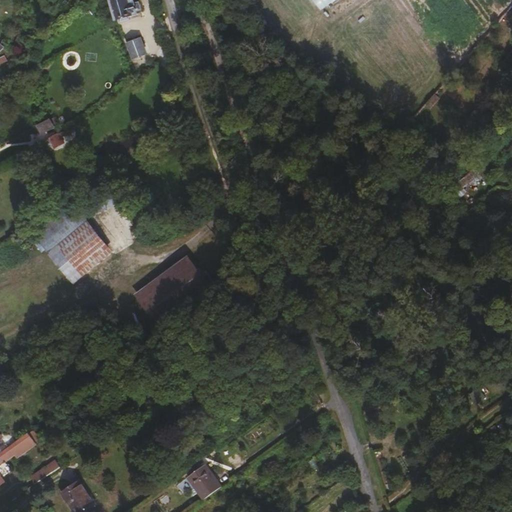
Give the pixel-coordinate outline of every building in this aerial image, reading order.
[(142,7),(140,0),(136,1),(135,0),(112,0),(117,17),(139,11),(138,8),(142,7)] [(311,0),(319,11),(333,0),(311,0)] [(146,52),(141,36),(128,41),(134,56),(146,52)] [(54,124),(50,117),(37,123),(41,131),(54,124)] [(63,140),(60,135),(58,131),(57,131),(49,136),(54,145),(63,140)] [(395,153),(389,145),(384,150),(391,157),(395,153)] [(113,253),(72,204),(34,236),(75,285),(113,253)] [(155,325),(209,288),(188,258),(134,295),(155,325)] [(36,442),(29,431),(3,449),(6,453),(13,448),(17,455),(36,442)] [(30,474),(34,483),(62,470),(58,461),(30,474)] [(222,483),(207,461),(190,473),(205,495),(222,483)] [(79,511),(97,501),(83,478),(63,489),(76,511),(79,511)]
